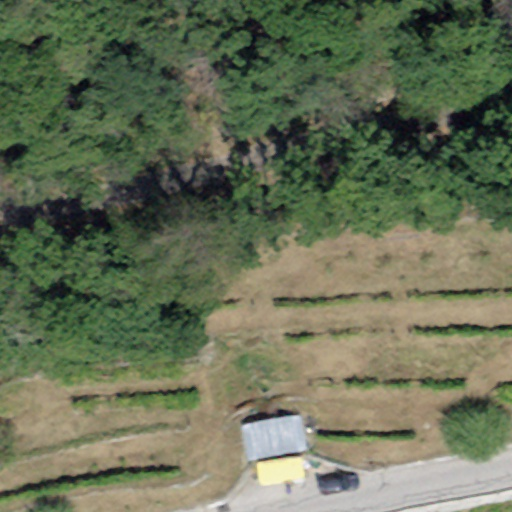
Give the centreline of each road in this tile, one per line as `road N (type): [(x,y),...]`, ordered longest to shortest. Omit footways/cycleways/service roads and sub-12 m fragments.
road 1 (track): [(476,99),(297,153),(0,222)]
road 2 (residential): [(268,511),(511,465)]
